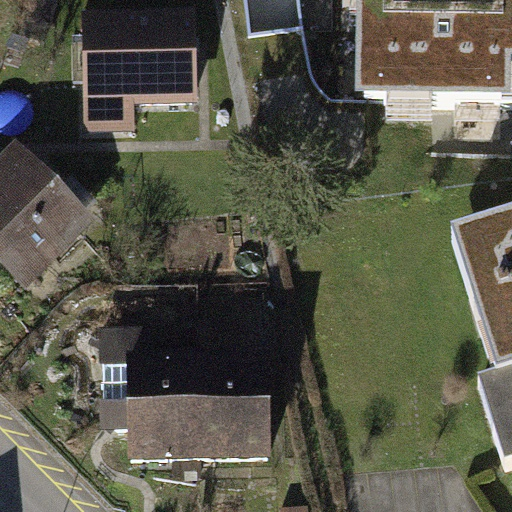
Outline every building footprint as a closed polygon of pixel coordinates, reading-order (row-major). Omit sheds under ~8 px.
[(511,0),(366,0),(366,106),(511,106),(511,0)] [(195,11),(82,14),(85,136),(136,135),(135,105),(197,104),(195,11)] [(25,153),(0,176),(0,245),(31,278),(90,222),(25,153)] [(511,215),(453,232),(493,367),(511,361),(511,215)] [(153,330),(101,330),(102,418),(119,429),(134,429),(134,459),(203,458),(201,354),(153,355),(153,330)] [(270,353),(201,354),(203,458),(272,457),(270,353)] [(511,361),(493,367),(479,372),(508,471),(511,469),(511,361)]
